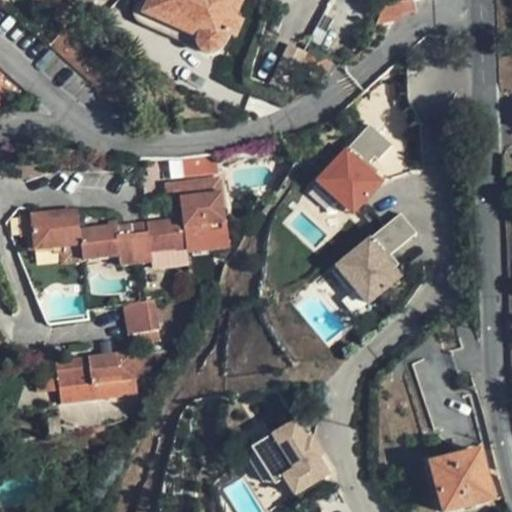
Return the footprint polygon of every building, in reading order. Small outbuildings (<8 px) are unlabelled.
[(235,17),(242,0),(152,0),(147,15),(197,38),(197,47),(198,50),(204,55),(211,56),(217,55),(221,50),(228,35),(235,17)] [(415,13),(413,1),(385,6),(379,21),(402,16),(415,13)] [(379,21),(380,27),(403,22),(402,16),(379,21)] [(228,35),(237,39),(245,21),(235,17),(228,35)] [(332,61),(310,51),(298,75),(320,85),(332,61)] [(2,76),(0,77),(0,106),(16,89),(2,76)] [(369,126),(313,188),(332,205),(336,204),(338,203),(341,199),(355,212),(381,184),(373,177),(365,169),(369,165),(373,159),(377,163),(392,146),(369,126)] [(188,177),(217,172),(215,158),(186,162),(188,177)] [(365,169),(373,177),(377,173),(369,165),(365,169)] [(164,184),(165,198),(180,197),(221,193),(219,177),(164,184)] [(183,220),(184,230),(226,225),(221,193),(180,197),(183,220)] [(341,199),(338,203),(352,215),(355,212),(341,199)] [(416,235),(400,215),(332,273),(348,293),(352,293),(354,291),(358,288),(371,302),(399,278),(393,270),(385,261),(389,257),(416,235)] [(59,269),(81,267),(80,266),(79,252),(77,233),(75,220),(44,225),(43,217),(27,219),(29,243),(33,259),(57,255),(59,269)] [(29,243),(27,219),(14,221),(18,244),(29,243)] [(184,230),(183,220),(150,226),(150,237),(130,239),(134,269),(154,266),(153,257),(164,255),(187,251),(184,230)] [(226,225),(184,230),(187,251),(188,255),(228,251),(226,225)] [(110,228),(77,233),(79,252),(80,266),(117,261),(118,271),(134,269),(130,239),(114,242),(112,229),(110,228)] [(187,251),(164,255),(167,270),(189,267),(187,251)] [(385,261),(393,270),(397,267),(389,257),(385,261)] [(358,288),(354,291),(367,306),(371,302),(358,288)] [(155,297),(138,300),(124,303),(131,334),(161,327),(155,297)] [(61,364),(66,389),(98,384),(101,399),(126,394),(123,379),(138,376),(134,351),(61,364)] [(66,389),(61,364),(42,368),(47,394),(66,389)] [(141,392),(138,376),(123,379),(126,394),(141,392)] [(98,384),(66,389),(69,405),(101,399),(98,384)] [(294,424),(253,451),(275,486),(284,480),(294,496),(327,475),(317,459),(306,443),(294,424)] [(306,443),(317,459),(321,456),(310,440),(306,443)] [(275,486),(253,451),(248,463),(262,485),(275,486)] [(454,511),(492,502),(479,452),(431,465),(443,511),(454,511)]
